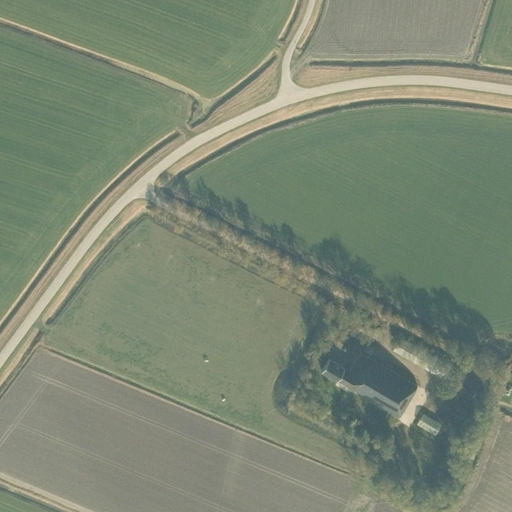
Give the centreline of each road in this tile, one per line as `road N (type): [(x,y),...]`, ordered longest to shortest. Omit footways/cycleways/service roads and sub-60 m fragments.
road 1 (tertiary): [(0,359),(101,222),(156,169),(192,143),(290,99)]
road 2 (tertiary): [(290,99),(403,79),(511,90)]
